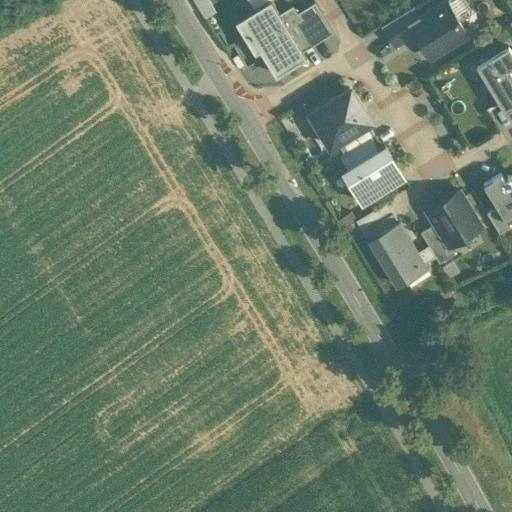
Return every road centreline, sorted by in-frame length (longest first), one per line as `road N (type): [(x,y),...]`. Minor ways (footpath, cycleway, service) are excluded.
road 1 (tertiary): [(486,511),(254,117)]
road 2 (residential): [(511,132),(433,178),(357,54),(254,117)]
road 3 (tertiary): [(254,117),(182,0)]
